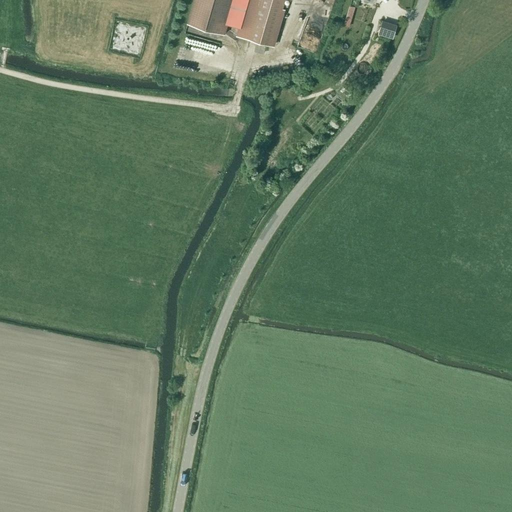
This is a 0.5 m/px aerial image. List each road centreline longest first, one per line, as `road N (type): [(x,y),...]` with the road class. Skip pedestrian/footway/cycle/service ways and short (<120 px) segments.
road 1 (tertiary): [(177,511),(205,373),(235,293),(289,203),(372,99),(423,0)]
road 2 (track): [(302,0),(285,48),(247,54),(233,107),(0,70)]
